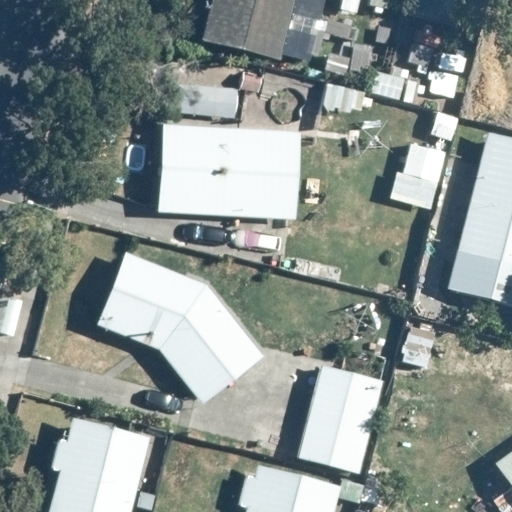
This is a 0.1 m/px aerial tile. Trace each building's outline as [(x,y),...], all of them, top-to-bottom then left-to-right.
[(275,0),(209,0),(273,14),(275,0)] [(479,0),(398,0),(394,12),(468,36),(479,0)] [(157,71),(154,155),(309,162),(313,77),(157,71)] [(511,78),(500,75),(459,239),(511,251),(511,78)] [(440,150),(404,142),(396,177),(432,185),(440,150)] [(153,201),(98,272),(211,359),(266,288),(153,201)] [(125,494),(144,385),(49,369),(30,477),(125,494)] [(511,392),(497,403),(511,424),(511,392)] [(327,511),(342,429),(262,415),(244,511),(327,511)]
